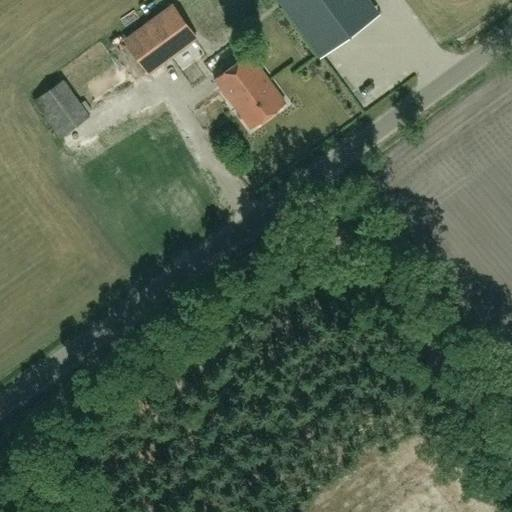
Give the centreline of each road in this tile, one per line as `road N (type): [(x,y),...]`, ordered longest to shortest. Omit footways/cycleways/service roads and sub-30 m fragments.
road 1 (tertiary): [(0,405),(511,34)]
road 2 (track): [(298,187),(511,449)]
